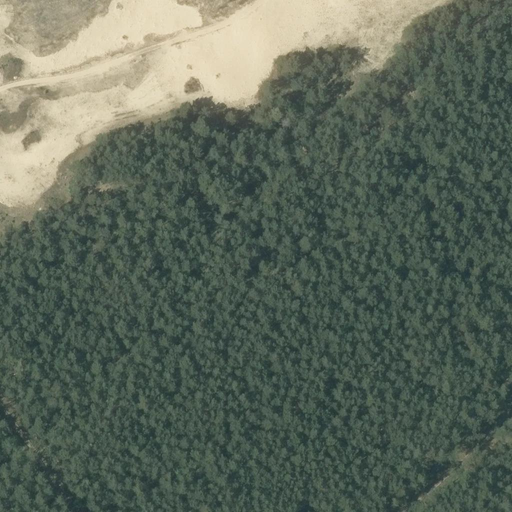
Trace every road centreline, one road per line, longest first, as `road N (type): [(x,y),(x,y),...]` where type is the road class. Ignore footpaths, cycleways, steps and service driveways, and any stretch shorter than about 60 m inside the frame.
road 1 (track): [(260,0),(225,25),(71,74),(0,86)]
road 2 (track): [(511,403),(403,511)]
